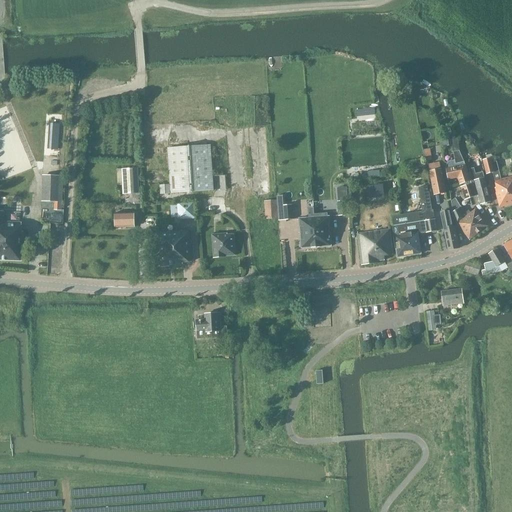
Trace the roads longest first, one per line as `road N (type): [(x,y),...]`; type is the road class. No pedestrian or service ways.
road 1 (tertiary): [(0,281),(215,289),(349,280),(426,268),(511,230)]
road 2 (track): [(63,285),(75,105),(137,87),(140,68)]
road 3 (track): [(382,0),(203,13)]
